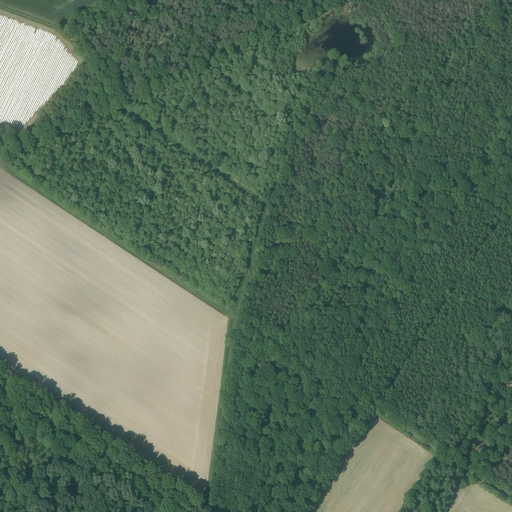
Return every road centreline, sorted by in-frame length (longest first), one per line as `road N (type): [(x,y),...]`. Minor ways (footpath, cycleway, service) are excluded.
road 1 (track): [(0,377),(204,511)]
road 2 (track): [(308,367),(511,498)]
road 3 (track): [(0,407),(159,511)]
road 4 (track): [(255,511),(308,367)]
